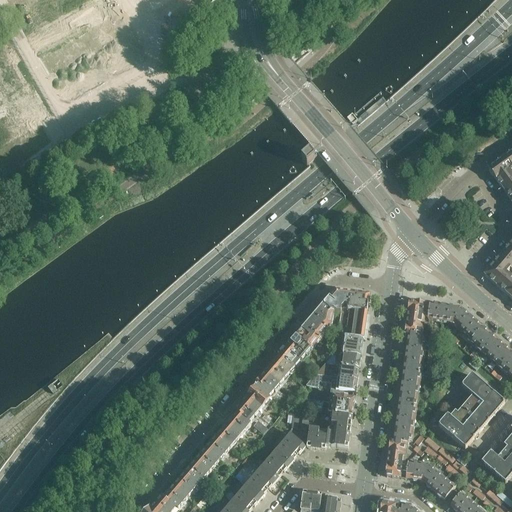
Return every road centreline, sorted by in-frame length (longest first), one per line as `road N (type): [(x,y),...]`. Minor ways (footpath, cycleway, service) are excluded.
road 1 (trunk): [(511,5),(130,340),(0,491)]
road 2 (trunk): [(19,511),(151,356),(511,51)]
road 3 (residential): [(391,287),(334,281),(133,511)]
road 4 (residential): [(245,30),(193,131),(0,278)]
road 5 (tertiary): [(413,234),(279,77)]
road 6 (residential): [(363,490),(391,287)]
road 7 (residential): [(460,282),(501,236),(502,211),(471,173)]
